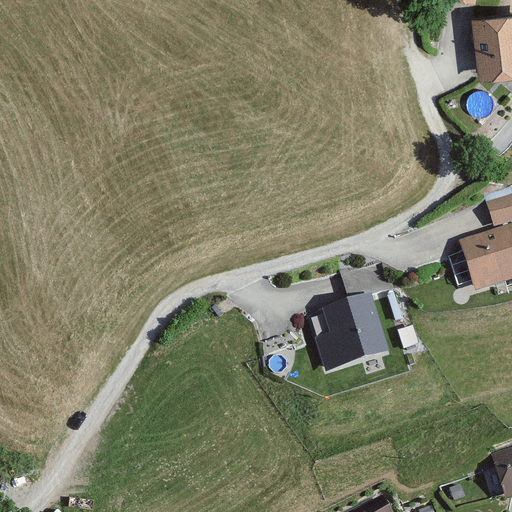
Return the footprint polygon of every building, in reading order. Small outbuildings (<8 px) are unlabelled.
[(511,17),(486,19),(491,83),(511,81),(511,17)] [(511,200),(490,207),(497,230),(511,225),(511,200)] [(511,232),(463,249),(480,301),(511,290),(511,232)] [(340,378),(399,361),(383,307),(325,323),(340,378)] [(511,446),(488,456),(506,507),(511,505),(511,446)] [(391,511),(382,497),(358,511),(391,511)]
